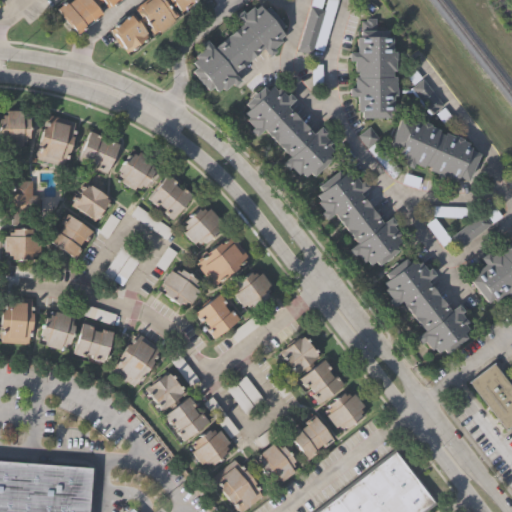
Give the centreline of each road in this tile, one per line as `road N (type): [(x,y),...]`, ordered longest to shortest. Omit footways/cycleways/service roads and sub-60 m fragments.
road 1 (tertiary): [(500,511),(232,162),(170,112),(58,63)]
road 2 (tertiary): [(76,89),(165,131),(233,193),(480,511)]
